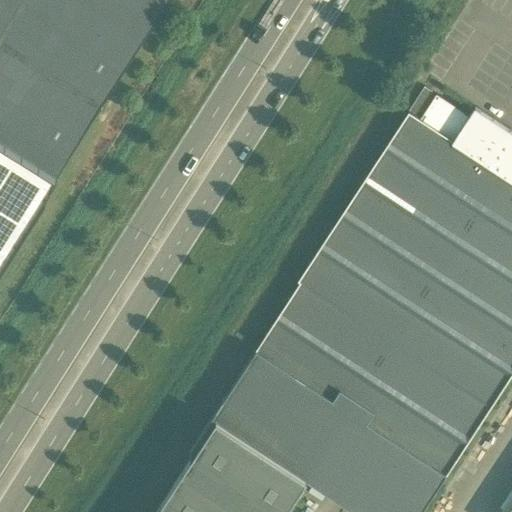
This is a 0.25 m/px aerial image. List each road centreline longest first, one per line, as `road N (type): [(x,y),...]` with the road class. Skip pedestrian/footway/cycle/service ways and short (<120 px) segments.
road 1 (primary): [(7,511),(331,0)]
road 2 (primary): [(285,0),(0,446)]
